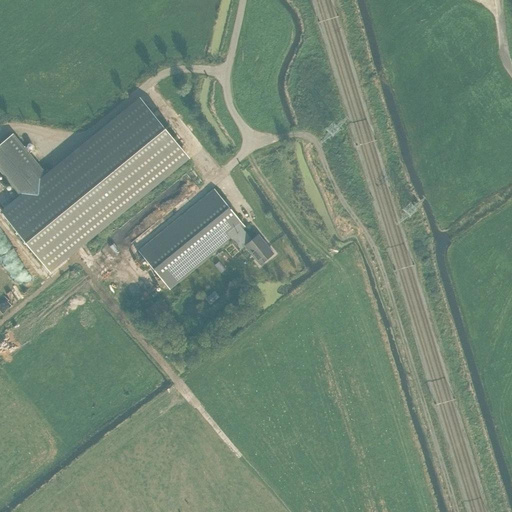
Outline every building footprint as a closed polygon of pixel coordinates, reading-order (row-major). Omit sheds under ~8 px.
[(121,77),(112,83),(115,87),(124,81),(121,77)] [(27,103),(25,110),(36,113),(38,106),(27,103)] [(7,220),(43,263),(182,150),(146,106),(52,183),(11,134),(0,143),(0,167),(29,202),(7,220)] [(231,238),(243,229),(245,227),(214,189),(138,251),(169,289),(231,238)] [(243,229),(231,238),(240,250),(245,246),(260,264),(273,253),(258,235),(251,240),(243,229)] [(160,297),(142,313),(152,326),(171,310),(160,297)]
